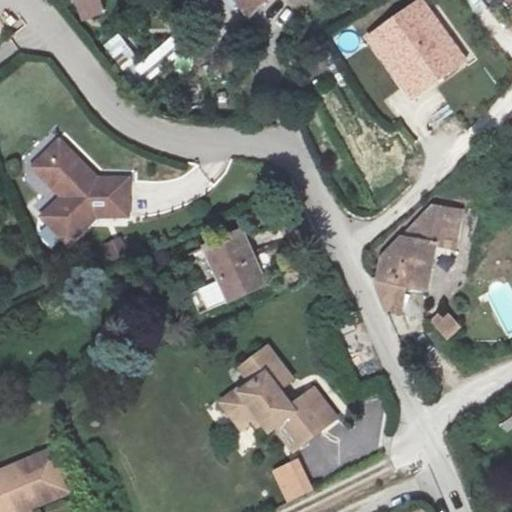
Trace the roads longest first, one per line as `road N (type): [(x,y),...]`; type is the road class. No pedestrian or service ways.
road 1 (residential): [(329,246),(297,153),(201,147),(145,132),(45,24)]
road 2 (residential): [(329,246),(402,211),(511,98)]
road 3 (residential): [(425,445),(329,246)]
road 4 (residential): [(288,511),(425,445)]
